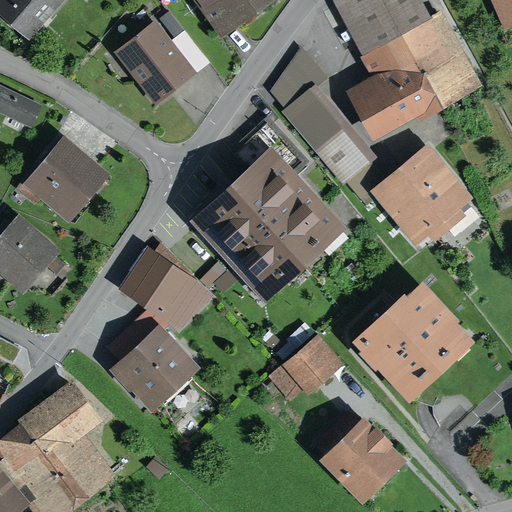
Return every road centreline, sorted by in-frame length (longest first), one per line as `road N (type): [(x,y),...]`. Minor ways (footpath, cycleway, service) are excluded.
road 1 (residential): [(179,170),(55,355)]
road 2 (residential): [(0,60),(69,94),(179,170)]
road 3 (residential): [(301,0),(179,170)]
